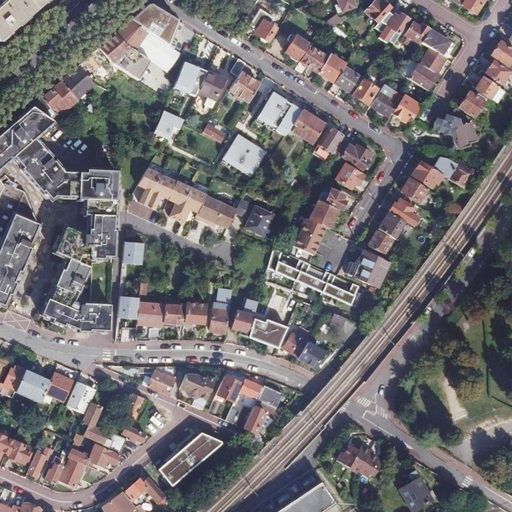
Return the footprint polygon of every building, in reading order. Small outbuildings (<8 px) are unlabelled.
[(5,0),(0,5),(0,39),(21,22),(45,0),(5,0)] [(336,0),(337,3),(339,3),(341,9),(345,8),(346,9),(355,6),(353,0),(336,0)] [(389,7),(382,1),(380,3),(377,0),(373,0),(365,11),(376,21),(389,7)] [(465,0),(461,6),(476,16),(485,1),(483,0),(465,0)] [(340,12),(346,9),(345,8),(341,9),(339,3),(337,3),(340,12)] [(306,4),(296,8),(322,24),(324,26),(326,23),(306,4)] [(177,21),(153,6),(144,7),(129,20),(143,29),(150,23),(169,34),(177,21)] [(336,25),(347,17),(345,15),(339,19),(334,12),(326,23),(324,26),(331,30),(336,25)] [(395,43),(400,35),(399,34),(408,19),(406,18),(406,15),(402,13),(401,14),(399,14),(397,17),(393,14),(378,37),(386,42),(388,39),(395,43)] [(278,27),(264,18),(255,32),(261,36),(261,40),(265,43),(267,41),(268,42),(278,27)] [(143,29),(129,20),(114,34),(123,44),(150,61),(166,72),(178,52),(172,48),(152,35),(149,33),(143,29)] [(150,23),(143,29),(149,33),(152,35),(172,48),(183,25),(177,21),(169,34),(150,23)] [(322,24),(319,29),(338,40),(340,36),(331,30),(324,26),(322,24)] [(411,24),(404,35),(418,44),(428,29),(426,29),(427,27),(422,24),(422,26),(419,24),(417,27),(411,24)] [(331,30),(340,36),(345,39),(348,35),(336,25),(331,30)] [(450,43),(429,30),(421,43),(429,48),(441,55),(450,43)] [(123,44),(114,34),(110,36),(96,48),(105,60),(107,61),(110,65),(117,69),(136,81),(150,61),(123,44)] [(309,42),(296,35),(285,52),(290,55),(290,57),(296,61),(298,61),(309,42)] [(418,44),(404,35),(402,38),(416,47),(418,44)] [(444,57),(447,59),(456,44),(450,41),(450,43),(441,55),(444,57)] [(511,54),(511,50),(498,41),(489,54),(506,65),(511,54)] [(309,46),(293,70),(302,75),(307,66),(315,71),(324,56),(309,46)] [(105,60),(96,48),(77,65),(94,85),(105,90),(110,86),(96,71),(107,61),(105,60)] [(419,64),(434,73),(444,57),(441,55),(429,48),(419,64)] [(331,51),(317,72),(333,82),(343,67),(345,64),(336,58),(337,55),(331,51)] [(244,64),(238,60),(230,72),(237,77),(244,64)] [(507,71),(491,60),(489,62),(486,61),(485,63),(487,66),(483,72),(499,83),(507,71)] [(198,68),(183,61),(172,88),(188,95),(193,84),(192,84),(198,68)] [(417,84),(426,90),(436,74),(434,73),(419,64),(418,63),(410,76),(418,81),(417,84)] [(244,64),(237,77),(228,90),(233,94),(232,96),(240,101),(241,98),(248,102),(259,85),(246,78),(252,68),(244,64)] [(94,85),(77,65),(59,81),(75,101),(94,85)] [(343,67),(333,82),(347,91),(349,87),(354,90),(362,79),(343,67)] [(196,92),(206,72),(198,68),(192,84),(193,84),(188,95),(193,97),(196,92)] [(207,72),(206,72),(196,92),(207,98),(204,105),(210,108),(224,80),(213,75),(214,75),(213,73),(208,71),(207,72)] [(354,90),(352,95),(367,104),(372,97),(375,99),(380,91),(365,81),(368,76),(364,74),(362,79),(354,90)] [(488,98),(496,86),(481,76),(473,87),(488,98)] [(75,101),(59,81),(29,107),(51,121),(75,101)] [(375,99),(370,106),(387,116),(391,109),(394,111),(403,97),(390,89),(387,95),(380,91),(375,99)] [(480,105),(484,98),(475,92),(474,95),(467,91),(457,106),(472,116),(477,108),(480,105)] [(300,110),(271,93),(256,118),(285,136),(292,124),(300,110)] [(394,111),(392,114),(405,122),(406,120),(410,122),(420,105),(404,95),(403,97),(394,111)] [(29,107),(22,113),(22,119),(36,135),(51,121),(29,107)] [(469,122),(472,118),(456,109),(452,119),(447,117),(446,121),(439,117),(434,130),(447,134),(446,135),(452,137),(457,150),(470,146),(469,144),(476,142),(475,138),(480,136),(478,130),(473,131),(469,122)] [(324,125),(300,110),(292,124),(296,126),(292,132),(312,144),(324,125)] [(162,111),(153,134),(168,139),(172,128),(177,117),(162,111)] [(22,113),(10,124),(14,129),(18,126),(30,140),(36,135),(22,119),(22,113)] [(81,114),(67,131),(81,140),(92,124),(81,114)] [(183,119),(177,117),(172,128),(178,130),(183,119)] [(0,304),(2,305),(7,294),(10,295),(15,283),(12,282),(15,276),(17,271),(19,272),(30,248),(26,246),(27,243),(29,243),(33,231),(36,227),(37,224),(35,223),(36,222),(23,192),(13,188),(14,185),(9,183),(3,177),(7,173),(1,165),(9,158),(11,160),(14,163),(19,168),(17,170),(37,194),(40,192),(42,194),(45,198),(48,201),(52,197),(60,197),(75,197),(75,201),(83,201),(82,209),(82,215),(82,217),(87,216),(86,233),(80,233),(63,225),(59,236),(53,249),(52,251),(64,256),(60,264),(58,269),(40,314),(42,315),(47,317),(52,319),(50,321),(62,326),(63,324),(76,329),(76,331),(89,332),(89,329),(100,329),(105,329),(108,330),(111,229),(111,205),(111,193),(112,183),(112,169),(81,169),(81,172),(59,171),(50,161),(48,162),(46,159),(47,159),(30,140),(18,126),(16,128),(14,129),(10,124),(0,132),(0,304)] [(206,124),(201,134),(212,139),(213,137),(218,140),(221,141),(225,133),(217,130),(219,128),(214,126),(213,128),(206,124)] [(342,136),(328,128),(313,154),(326,162),(342,136)] [(251,176),(266,151),(260,148),(259,149),(256,147),(257,146),(237,134),(223,159),(251,176)] [(346,145),(340,141),(332,153),(339,157),(340,155),(361,169),(364,169),(368,163),(366,161),(370,154),(355,145),(353,148),(347,144),(346,145)] [(443,175),(463,188),(466,182),(468,183),(469,182),(471,183),(475,178),(474,177),(477,172),(460,160),(457,164),(447,158),(440,157),(432,168),(443,175)] [(432,168),(420,161),(412,174),(432,187),(435,182),(437,183),(443,175),(432,168)] [(362,176),(343,164),(334,178),(349,189),(353,182),(356,184),(362,176)] [(148,168),(138,185),(145,188),(139,202),(154,209),(161,196),(168,199),(168,198),(176,182),(148,168)] [(428,189),(409,178),(401,191),(419,203),(428,189)] [(176,182),(168,198),(175,202),(169,216),(184,223),(190,209),(198,213),(206,195),(206,194),(176,181),(176,182)] [(267,186),(262,193),(269,196),(273,190),(267,186)] [(340,199),(342,194),(329,188),(327,193),(324,192),(320,199),(341,209),(343,207),(346,202),(345,200),(340,199)] [(198,213),(196,217),(200,219),(210,197),(206,195),(198,213)] [(237,209),(210,197),(200,219),(214,226),(216,223),(228,229),(236,212),(237,209)] [(385,198),(380,205),(412,226),(418,217),(410,213),(413,208),(397,197),(393,203),(385,198)] [(241,199),(237,209),(236,212),(249,218),(245,227),(265,235),(274,214),(241,199)] [(338,209),(318,200),(316,206),(312,204),(311,208),(314,210),(308,219),(325,227),(329,229),(338,209)] [(388,211),(377,228),(394,239),(405,222),(388,211)] [(308,219),(305,218),(292,246),(312,254),(325,227),(308,219)] [(427,237),(431,240),(444,223),(439,221),(427,237)] [(367,245),(382,253),(391,241),(379,233),(376,237),(373,235),(367,245)] [(53,249),(59,236),(55,234),(49,247),(53,249)] [(145,243),(126,241),(123,262),(143,264),(145,243)] [(280,251),(274,248),(268,269),(350,304),(358,286),(352,283),(347,292),(330,284),(334,275),(325,271),(321,280),(305,273),(309,264),(298,259),(294,268),(276,260),(280,251)] [(388,262),(363,251),(356,266),(350,263),(345,273),(377,287),(388,262)] [(149,284),(141,283),(140,295),(148,295),(149,284)] [(210,331),(225,333),(232,291),(221,290),(219,300),(214,299),(210,331)] [(139,298),(119,296),(117,316),(137,319),(138,312),(139,302),(139,298)] [(165,304),(165,305),(164,314),(163,322),(184,324),(186,307),(180,306),(181,301),(165,299),(165,304)] [(237,335),(247,338),(253,318),(258,302),(247,299),(243,312),(237,310),(231,329),(238,331),(237,335)] [(139,302),(138,312),(137,319),(137,324),(143,325),(142,333),(162,333),(162,327),(163,322),(164,314),(165,305),(165,304),(139,302)] [(186,307),(184,324),(187,322),(204,324),(206,305),(186,303),(186,307)] [(279,348),(287,330),(253,318),(247,338),(279,348)] [(299,357),(308,342),(313,334),(302,327),(297,335),(293,332),(283,346),(299,357)] [(10,360),(16,346),(6,342),(1,356),(10,360)] [(298,359),(313,369),(320,357),(323,359),(326,354),(324,352),(324,351),(308,342),(299,357),(298,359)] [(0,383),(9,363),(0,358),(0,383)] [(168,375),(169,370),(156,366),(155,371),(168,375)] [(16,391),(25,371),(14,367),(13,370),(10,369),(4,385),(6,386),(5,390),(9,392),(11,389),(16,391)] [(44,395),(51,381),(25,371),(16,391),(15,393),(41,404),(44,395)] [(168,395),(174,380),(153,371),(152,373),(150,379),(144,377),(141,384),(168,395)] [(71,382),(54,374),(51,381),(44,395),(63,403),(71,382)] [(191,405),(201,378),(197,376),(185,374),(178,388),(182,398),(181,401),(191,405)] [(205,379),(201,378),(191,405),(202,409),(205,400),(215,379),(206,375),(205,379)] [(234,402),(239,391),(242,383),(224,375),(215,395),(234,402)] [(256,399),(262,388),(246,382),(244,380),(242,383),(239,391),(256,399)] [(95,391),(76,383),(66,408),(84,415),(90,400),(95,391)] [(263,386),(262,388),(256,399),(264,403),(274,408),(281,394),(263,386)] [(135,419),(144,399),(131,392),(130,393),(121,417),(124,419),(125,415),(135,419)] [(261,410),(264,403),(256,399),(244,428),(256,433),(261,421),(264,420),(266,414),(264,412),(261,410)] [(83,425),(93,429),(101,408),(90,404),(80,428),(82,428),(83,425)] [(226,421),(233,423),(238,412),(232,409),(226,421)] [(56,428),(61,415),(50,410),(44,423),(56,428)] [(100,444),(102,445),(106,434),(93,429),(83,425),(82,428),(85,430),(83,435),(101,442),(100,444)] [(145,434),(132,429),(125,426),(122,435),(129,438),(128,440),(131,441),(132,439),(141,443),(145,434)] [(120,452),(126,439),(107,432),(106,434),(102,445),(120,452)] [(88,466),(98,471),(99,468),(102,469),(106,461),(114,465),(118,455),(93,444),(88,457),(83,455),(85,452),(82,451),(80,454),(73,451),(75,447),(76,447),(80,438),(79,435),(76,434),(74,441),(75,442),(70,453),(68,458),(88,466)] [(203,434),(199,437),(209,449),(219,440),(203,434)] [(199,437),(183,450),(193,462),(209,449),(199,437)] [(8,458),(15,443),(10,440),(7,447),(0,444),(0,461),(0,462),(3,456),(8,458)] [(32,449),(17,443),(10,457),(11,458),(11,461),(16,463),(20,461),(26,464),(27,461),(29,462),(33,454),(31,453),(32,449)] [(369,453),(370,451),(361,445),(358,450),(353,447),(349,444),(343,453),(341,452),(337,460),(357,473),(358,471),(368,476),(370,473),(374,476),(378,470),(373,467),(378,460),(378,459),(372,455),(369,453)] [(47,457),(51,458),(55,450),(47,447),(43,455),(37,453),(28,473),(38,477),(47,457)] [(183,450),(177,454),(188,467),(193,462),(183,450)] [(46,481),(56,485),(58,480),(68,458),(70,453),(67,451),(63,460),(56,457),(54,462),(56,463),(53,470),(51,470),(46,481)] [(177,454),(170,460),(182,473),(188,467),(177,454)] [(86,472),(88,466),(68,458),(58,480),(75,487),(83,471),(86,472)] [(170,460),(158,469),(170,483),(182,473),(170,460)] [(382,463),(378,460),(373,467),(378,470),(382,463)] [(165,496),(144,471),(142,474),(147,478),(143,482),(148,487),(146,489),(158,503),(165,496)] [(143,482),(140,479),(126,491),(136,504),(146,496),(142,492),(146,489),(148,487),(143,482)] [(398,490),(409,511),(410,511),(431,501),(426,493),(419,479),(398,490)] [(342,511),(320,481),(274,511),(342,511)] [(426,493),(431,501),(434,499),(430,491),(426,493)] [(140,511),(137,508),(135,509),(121,493),(107,502),(108,504),(106,505),(110,511),(131,511),(133,511),(140,511)] [(0,511),(17,511),(19,509),(12,505),(10,508),(0,503),(0,511)] [(41,511),(22,503),(19,509),(17,511),(41,511)]
